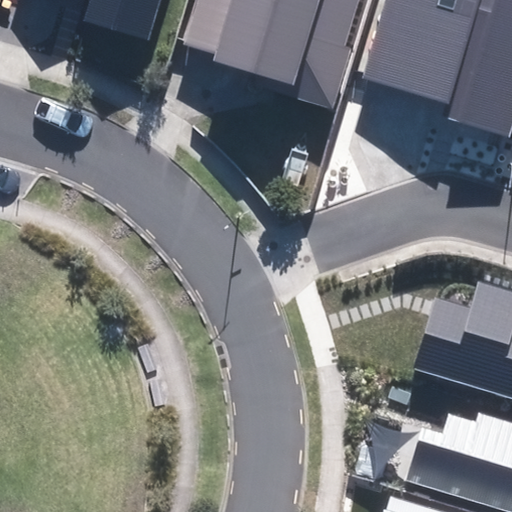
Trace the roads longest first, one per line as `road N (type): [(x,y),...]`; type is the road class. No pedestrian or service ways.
road 1 (residential): [(235,281),(167,195),(120,165),(0,116)]
road 2 (residential): [(235,281),(400,211),(457,204),(511,217)]
road 3 (residential): [(264,511),(266,381),(235,281)]
